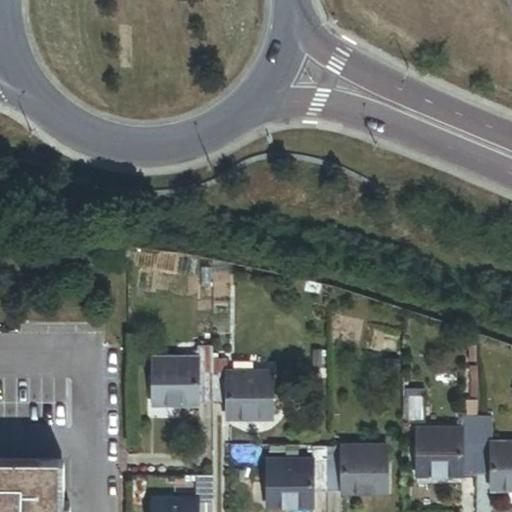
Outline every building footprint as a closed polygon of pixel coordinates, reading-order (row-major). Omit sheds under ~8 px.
[(155,360),(155,403),(214,403),(214,374),(214,359),(214,346),(198,346),(198,360),(155,360)] [(273,419),(273,374),(227,374),(227,359),(214,359),(214,374),(214,403),(228,403),(228,419),(273,419)] [(422,402),(406,402),(406,428),(422,428),(422,402)] [(462,432),(420,432),(420,449),(420,458),(420,475),(478,475),(478,421),(462,421),(462,432)] [(494,421),(478,421),(478,475),(493,475),(493,489),(511,488),(511,445),(493,446),(494,421)] [(283,462),(269,462),(269,505),(313,505),(313,492),(328,492),(328,446),(312,446),(312,462),(283,462)] [(283,446),(283,462),(312,462),(312,446),(283,446)] [(344,446),(328,446),(328,492),(387,492),(388,448),(344,446)] [(0,511),(59,511),(60,461),(0,460),(0,511)] [(66,461),(60,461),(59,511),(71,511),(72,504),(66,504),(66,461)] [(213,511),(214,501),(154,502),(154,511),(213,511)]
